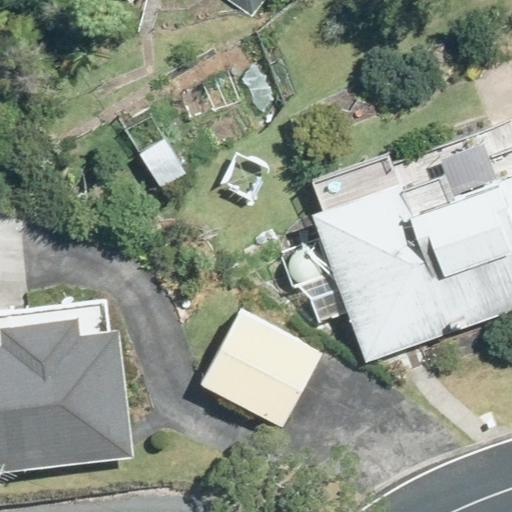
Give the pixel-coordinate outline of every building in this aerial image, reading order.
[(231,0),(249,14),(259,0),(231,0)] [(170,132),(143,149),(168,185),(193,166),(170,132)] [(411,172),(319,203),(371,355),(511,306),(511,168),(421,200),(411,172)] [(0,465),(140,451),(127,321),(113,322),(110,292),(0,304),(0,465)] [(207,375),(287,420),(329,344),(249,299),(207,375)]
